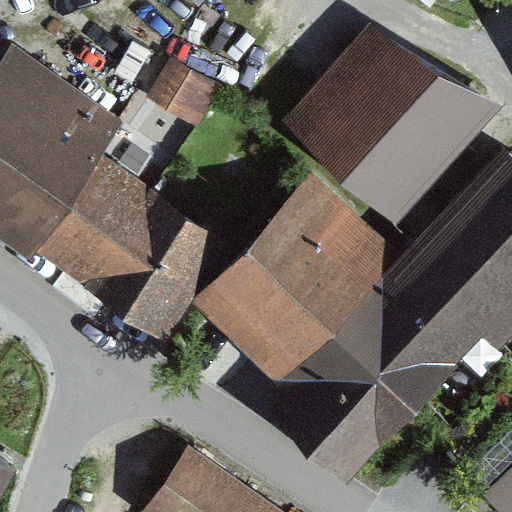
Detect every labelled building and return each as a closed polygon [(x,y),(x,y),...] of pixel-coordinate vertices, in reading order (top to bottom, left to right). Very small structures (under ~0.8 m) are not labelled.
[(304,117),(412,214),(511,103),(511,98),(407,4),(304,117)] [(106,95),(35,44),(0,92),(0,192),(177,319),(240,231),(87,121),(106,95)] [(182,45),(151,88),(197,120),(227,77),(182,45)] [(511,153),(419,257),(329,176),(214,303),(303,384),(293,395),(373,467),(505,321),(511,327),(511,153)] [(0,511),(31,459),(0,441),(0,511)] [(297,511),(201,443),(154,509),(158,511),(297,511)] [(511,511),(511,469),(488,492),(507,511),(511,511)]
